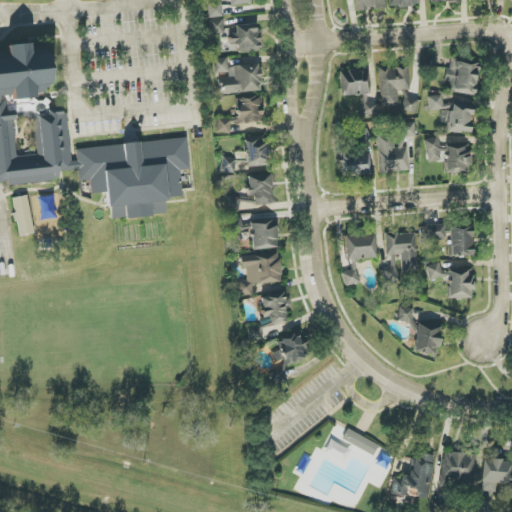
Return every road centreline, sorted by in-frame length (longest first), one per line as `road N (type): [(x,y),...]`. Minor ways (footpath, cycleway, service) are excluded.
road 1 (residential): [(511,414),(424,396),(349,348),(323,301),(313,261),(300,144)]
road 2 (residential): [(486,30),(511,48),(499,154),(501,314),(484,342)]
road 3 (residential): [(307,210),(500,193)]
road 4 (residential): [(293,41),(486,30)]
road 5 (residential): [(285,0),(293,41),(287,114),(300,144)]
road 6 (residential): [(300,144),(320,40),(313,0)]
